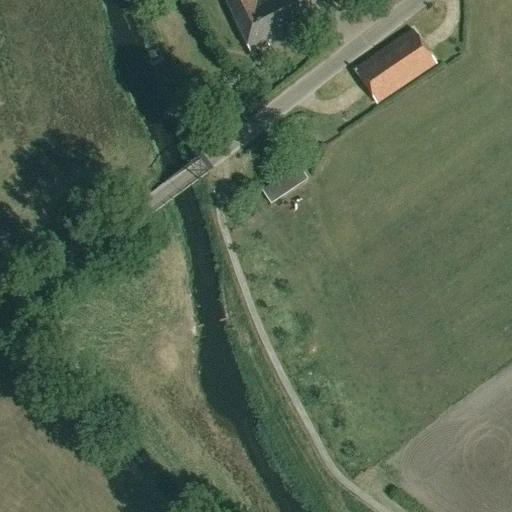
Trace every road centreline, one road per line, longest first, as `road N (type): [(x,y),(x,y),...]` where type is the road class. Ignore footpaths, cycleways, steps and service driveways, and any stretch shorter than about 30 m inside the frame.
road 1 (unclassified): [(423,0),(205,164)]
road 2 (unclassified): [(0,320),(205,164)]
